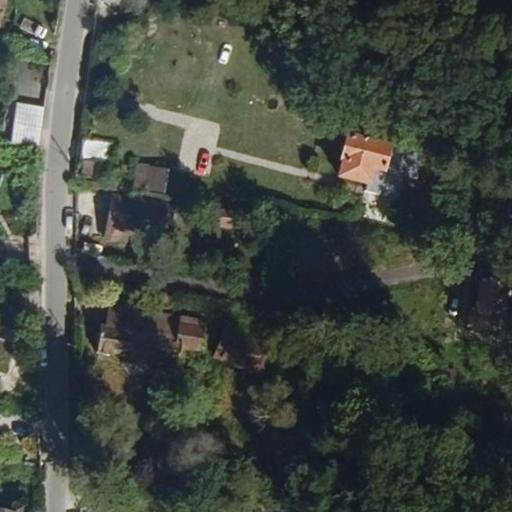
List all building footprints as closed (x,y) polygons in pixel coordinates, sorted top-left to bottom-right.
[(32,143),(39,105),(15,99),(7,137),(32,143)] [(98,151),(99,124),(88,123),(81,124),(80,150),(88,150),(98,151)] [(391,158),(396,132),(357,123),(348,165),(368,170),(372,154),(391,158)] [(96,168),(98,151),(88,150),(87,167),(96,168)] [(170,215),(173,194),(111,182),(104,224),(124,229),(128,217),(150,222),(152,212),(170,215)] [(490,322),(498,276),(474,272),(469,297),(465,297),(462,317),(490,322)] [(202,332),(208,301),(117,286),(116,296),(173,307),(172,320),(183,322),(182,328),(202,332)] [(182,328),(183,322),(172,320),(173,307),(116,296),(113,308),(104,306),(100,336),(127,340),(157,345),(178,349),(182,328)] [(273,356),(282,326),(227,311),(219,341),(273,356)] [(157,353),(157,345),(127,340),(125,347),(132,356),(148,358),(157,353)] [(25,511),(30,497),(7,492),(5,502),(0,501),(0,511),(25,511)]
